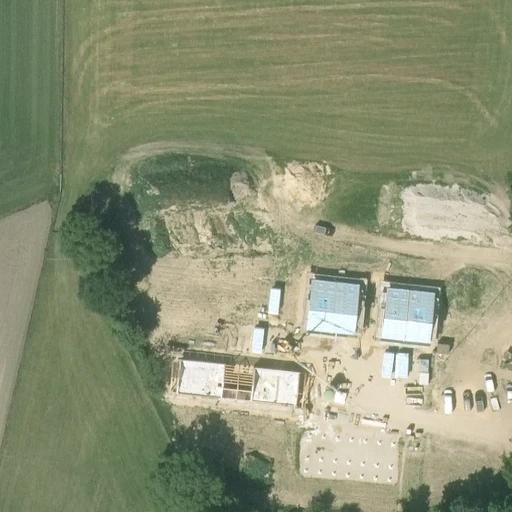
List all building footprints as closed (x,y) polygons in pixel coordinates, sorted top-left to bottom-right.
[(315,282),(310,322),(332,325),(337,284),(315,282)] [(337,284),(332,325),(355,328),(360,287),(337,284)] [(410,293),(388,290),(383,330),(405,333),(410,293)] [(410,293),(405,333),(428,336),(433,295),(410,293)] [(238,388),(224,387),(226,363),(182,358),(178,392),(237,398),(238,388)] [(238,388),(237,398),(297,405),(301,372),(255,366),(252,390),(238,388)]
